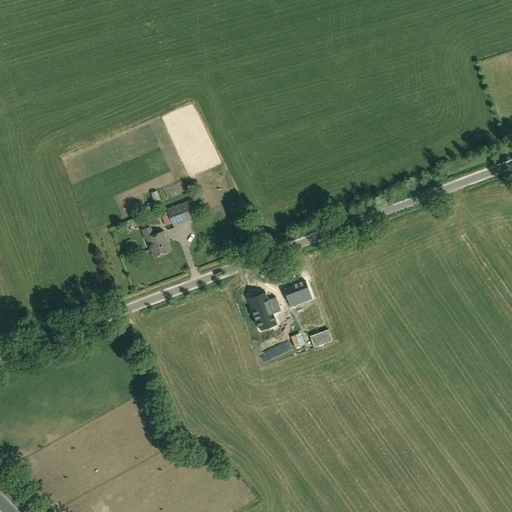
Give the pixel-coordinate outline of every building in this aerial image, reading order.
[(169,209),(174,225),(199,218),(194,201),(169,209)] [(155,208),(153,202),(146,205),(149,211),(155,208)] [(147,238),(154,257),(170,251),(163,232),(153,235),(150,227),(142,230),(146,239),(147,238)] [(281,310),(276,297),(268,299),(266,293),(249,299),(260,329),(277,323),(274,313),(281,310)] [(285,320),(290,329),(305,321),(299,312),(285,320)] [(301,350),(327,340),(322,327),(319,328),(317,323),(311,326),(313,331),(296,338),(301,350)] [(0,507),(4,511),(36,511),(30,505),(31,505),(0,472),(0,507)]
